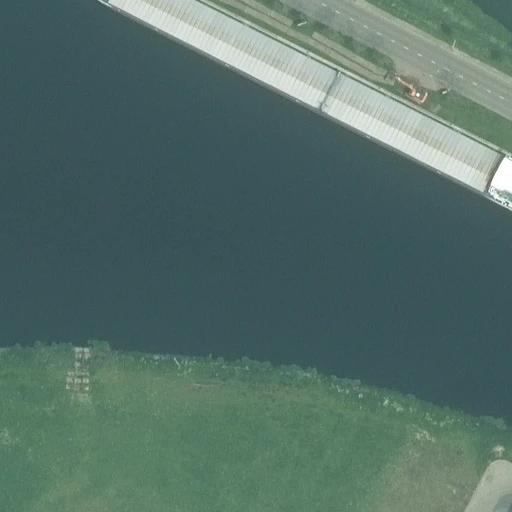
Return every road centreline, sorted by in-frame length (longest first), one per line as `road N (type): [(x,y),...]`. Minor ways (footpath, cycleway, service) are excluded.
road 1 (tertiary): [(314,0),(511,102)]
road 2 (track): [(28,511),(99,365)]
